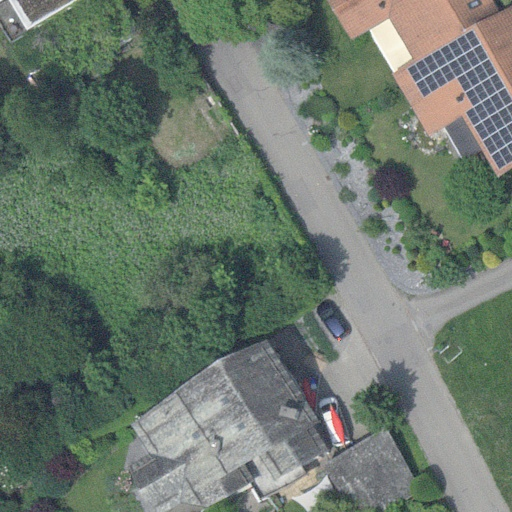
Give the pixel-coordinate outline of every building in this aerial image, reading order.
[(32,5),(54,41),(115,2),(116,0),(18,0),(25,10),(32,5)] [(407,26),(434,68),(511,19),(511,16),(501,0),(341,0),(372,48),(407,26)] [(511,19),(434,68),(408,84),(447,147),(481,126),(511,175),(511,19)] [(295,352),(204,405),(254,491),(269,482),(277,495),(340,459),(327,437),(340,430),(295,352)] [(254,491),(204,405),(152,435),(168,463),(147,475),(168,511),(248,511),(262,505),(254,491)] [(340,474),(363,511),(398,511),(430,493),(397,440),(340,474)]
